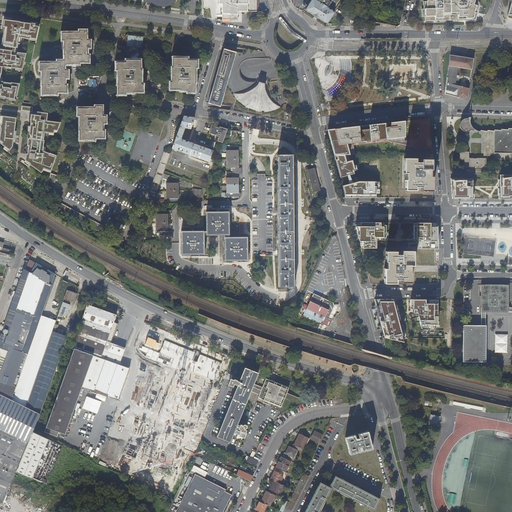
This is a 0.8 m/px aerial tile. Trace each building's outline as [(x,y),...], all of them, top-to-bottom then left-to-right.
[(221,0),(221,1),(223,1),(222,4),(223,4),(223,15),(217,15),(218,17),(223,17),(223,20),(237,20),(237,12),(244,12),(257,11),(256,0),(221,0)] [(256,0),(257,11),(244,12),(244,14),(258,14),(260,12),(259,0),(256,0)] [(323,3),(324,0),(329,0),(335,4),(337,0),(305,0),(309,3),(305,10),(313,16),(316,17),(318,19),(327,24),(331,18),(335,12),(325,6),(322,5),(323,4),(323,3)] [(425,21),(430,21),(467,20),(476,20),(477,17),(480,5),(478,0),(426,0),(427,1),(423,1),(423,2),(423,9),(421,9),(422,17),(425,17),(425,21)] [(7,45),(6,47),(18,49),(20,38),(36,41),(40,24),(37,23),(37,21),(27,20),(27,19),(6,16),(4,30),(2,42),(5,42),(4,45),(7,45)] [(42,85),(43,85),(43,95),(57,95),(57,93),(67,93),(67,85),(66,85),(66,78),(69,78),(69,70),(65,70),(65,65),(80,65),(80,62),(90,62),(90,55),(88,55),(88,47),(91,47),(91,40),(87,40),(87,35),(87,30),(80,30),(80,32),(72,32),(62,33),(62,40),(64,40),(64,45),(64,48),(64,55),(65,55),(65,60),(57,60),(57,62),(50,62),(50,63),(40,63),(40,70),(42,70),(42,75),(42,78),(42,85)] [(0,80),(1,81),(3,67),(23,70),(27,52),(18,51),(18,49),(6,47),(0,46),(0,80)] [(224,49),(208,104),(221,107),(222,105),(227,86),(236,53),(224,49)] [(474,59),(450,55),(447,83),(455,85),(456,78),(458,78),(459,77),(457,76),(458,68),(472,70),(474,59)] [(187,91),(187,93),(195,93),(195,83),(196,83),(196,75),(196,68),(197,68),(197,60),(188,60),(188,58),(173,58),(173,68),(172,68),(172,75),(172,78),(172,82),(170,82),(170,90),(180,90),(180,91),(187,91)] [(133,93),(133,92),(143,92),(143,85),(141,85),(141,70),(140,70),(140,60),(125,60),(126,62),(116,63),(116,70),(117,70),(117,77),(117,85),(118,85),(118,95),(126,95),(126,93),(133,93)] [(267,81),(268,80),(269,78),(256,73),(256,79),(256,82),(257,82),(255,84),(253,86),(250,88),(247,90),(244,92),(240,93),(236,93),(233,93),(234,97),(236,99),(238,101),(241,103),(244,106),(245,107),(248,109),(253,111),(257,112),(262,112),(267,112),(273,111),(278,109),(281,107),(279,105),(277,104),(275,103),(275,102),(273,99),(271,97),(269,93),(268,90),(267,87),(267,84),(267,81)] [(328,86),(336,77),(333,74),(325,83),(328,86)] [(0,97),(16,100),(20,83),(1,81),(0,80),(0,97)] [(455,85),(447,83),(445,94),(464,99),(468,97),(469,89),(466,88),(461,86),(455,85)] [(80,131),(81,131),(81,141),(95,141),(96,138),(105,138),(105,131),(104,131),(104,124),(107,123),(107,116),(103,116),(103,106),(96,106),(96,108),(88,108),(78,108),(78,116),(80,116),(80,123),(80,131)] [(37,116),(32,115),(31,120),(33,121),(33,123),(31,123),(30,132),(31,132),(30,139),(29,139),(28,146),(29,147),(28,155),(27,155),(26,161),(31,164),(30,165),(36,169),(37,168),(40,170),(42,168),(51,171),(57,155),(50,154),(50,153),(43,152),(45,133),(54,134),(55,129),(58,129),(61,123),(47,121),(48,114),(38,112),(37,116)] [(17,118),(3,116),(0,139),(0,141),(3,143),(2,145),(11,151),(13,147),(13,144),(15,135),(17,118)] [(191,129),(195,119),(184,117),(180,128),(172,149),(209,162),(210,158),(213,151),(183,141),(182,141),(180,141),(185,128),(191,129)] [(467,118),(466,118),(464,119),(463,119),(462,120),(461,122),(460,123),(460,124),(460,125),(460,127),(461,128),(462,129),(463,130),(465,131),(466,131),(468,131),(469,131),(470,130),(471,130),(472,130),(473,130),(473,131),(475,129),(481,132),(481,130),(484,131),(486,131),(486,132),(485,132),(484,133),(484,134),(483,137),(484,137),(484,138),(485,138),(486,138),(486,143),(485,143),(484,143),(483,143),(483,149),(483,155),(484,156),(485,156),(490,156),(491,156),(492,155),(494,155),(494,159),(494,160),(495,161),(511,160),(511,128),(508,128),(508,129),(503,129),(501,129),(501,130),(494,129),(494,131),(487,130),(487,131),(480,130),(480,131),(479,130),(477,130),(476,129),(474,128),(473,127),(472,126),(471,124),(470,123),(470,121),(470,119),(469,118),(469,117),(468,117),(468,118),(467,118)] [(328,130),(334,155),(344,154),(355,153),(353,143),(392,139),(423,150),(434,148),(430,119),(410,121),(412,141),(407,141),(404,122),(328,130)] [(212,126),(209,134),(219,137),(217,142),(223,143),(228,129),(220,127),(219,128),(212,126)] [(227,150),(227,159),(239,160),(239,151),(242,151),(242,147),(236,147),(236,150),(227,150)] [(473,163),(473,160),(473,158),(470,158),(469,157),(469,156),(469,152),(469,151),(468,151),(460,151),(460,152),(460,153),(460,155),(459,156),(459,159),(460,159),(460,160),(461,160),(462,160),(463,160),(464,161),(463,167),(464,168),(465,168),(469,168),(485,168),(486,167),(486,159),(486,158),(485,158),(480,158),(476,158),(476,161),(476,163),(473,163)] [(148,196),(155,198),(157,191),(161,180),(164,174),(171,154),(164,152),(148,196)] [(344,154),(334,155),(340,177),(354,174),(353,171),(358,170),(356,165),(353,165),(352,160),(346,162),(344,154)] [(280,262),(280,288),(294,288),(292,155),(278,156),(278,159),(279,159),(280,262)] [(405,179),(405,190),(415,190),(415,187),(421,187),(421,191),(432,191),(432,176),(430,176),(430,169),(431,169),(431,159),(421,159),(421,162),(416,162),(416,158),(404,158),(404,173),(406,173),(406,179),(405,179)] [(239,168),(239,160),(227,159),(227,168),(233,168),(233,172),(242,172),(242,168),(239,168)] [(308,171),(314,193),(321,191),(315,169),(308,171)] [(44,194),(51,197),(58,177),(51,174),(44,194)] [(266,177),(266,174),(258,174),(258,177),(252,177),(253,257),(278,257),(277,205),(277,191),(277,177),(266,177)] [(511,198),(511,174),(500,175),(500,199),(511,198)] [(243,178),(243,175),(233,175),(233,178),(227,178),(228,194),(222,194),(222,197),(241,197),(241,194),(239,194),(239,178),(243,178)] [(464,178),(453,178),(453,199),(473,199),(473,179),(464,179),(464,178)] [(358,181),(343,187),(345,198),(376,198),(376,181),(358,181)] [(57,203),(54,208),(65,216),(99,234),(107,238),(110,232),(80,215),(57,203)] [(172,214),(172,211),(165,211),(165,215),(156,215),(157,233),(160,232),(160,236),(172,236),(172,232),(168,232),(168,215),(172,214)] [(207,213),(207,232),(207,236),(225,236),(230,236),(230,213),(207,213)] [(361,226),(355,226),(359,241),(363,241),(363,248),(376,248),(376,238),(386,238),(386,225),(381,225),(381,223),(361,223),(361,226)] [(417,249),(438,249),(437,226),(430,226),(430,223),(415,223),(415,226),(413,226),(413,239),(415,239),(415,240),(417,240),(417,249)] [(204,255),(204,236),(204,232),(182,232),(182,255),(204,255)] [(248,238),(230,238),(225,238),(225,261),(248,261),(248,238)] [(413,251),(403,251),(402,251),(402,255),(396,255),(396,252),(393,252),(386,251),(386,262),(387,262),(387,269),(384,269),(384,283),(396,283),(396,279),(401,279),(401,282),(411,282),(412,272),(410,272),(410,265),(413,265),(413,251)] [(27,354),(40,316),(43,309),(54,274),(29,260),(24,270),(30,273),(29,277),(9,331),(3,329),(0,338),(0,348),(8,352),(9,348),(24,353),(27,354)] [(23,274),(17,289),(22,291),(27,276),(23,274)] [(511,307),(509,308),(509,285),(504,285),(486,285),(481,285),(481,296),(481,307),(481,326),(463,326),(463,362),(469,362),(486,362),(486,326),(485,326),(485,312),(508,312),(511,312),(511,307)] [(63,300),(69,301),(74,303),(77,294),(67,290),(63,300)] [(303,311),(305,312),(323,321),(327,323),(335,306),(334,303),(314,294),(308,306),(307,309),(305,309),(303,311)] [(395,299),(375,299),(385,338),(404,342),(398,321),(400,320),(395,299)] [(437,327),(438,300),(410,299),(410,306),(413,306),(413,314),(418,315),(421,324),(422,324),(425,334),(435,334),(435,327),(437,327)] [(69,301),(63,300),(56,321),(52,332),(57,333),(62,319),(69,301)] [(67,428),(68,425),(82,387),(86,389),(98,357),(113,314),(87,305),(71,348),(74,349),(65,374),(59,390),(55,401),(50,415),(49,419),(44,432),(57,437),(59,432),(65,434),(67,428)] [(323,321),(305,312),(304,315),(322,323),(323,321)] [(116,315),(113,314),(98,357),(86,389),(92,391),(118,400),(129,368),(119,365),(124,350),(110,344),(117,324),(116,323),(114,322),(114,320),(116,315)] [(56,321),(40,316),(33,339),(27,354),(16,387),(31,392),(48,343),(52,332),(56,321)] [(57,333),(62,335),(68,321),(62,319),(57,333)] [(62,335),(67,337),(72,323),(68,321),(62,335)] [(40,415),(67,337),(62,335),(57,333),(52,332),(48,343),(31,392),(26,407),(40,415)] [(167,335),(163,344),(188,353),(189,351),(193,352),(195,346),(167,335)] [(208,418),(229,358),(198,347),(177,407),(208,418)] [(9,348),(8,352),(0,372),(0,381),(13,386),(24,353),(9,348)] [(233,435),(235,430),(236,427),(239,428),(238,430),(240,431),(240,432),(243,433),(244,432),(245,433),(246,431),(244,430),(244,429),(245,429),(246,429),(246,428),(247,428),(247,427),(247,426),(246,426),(246,425),(245,425),(244,425),(243,425),(243,426),(242,427),(241,427),(242,425),(240,424),(239,426),(237,425),(247,399),(254,402),(257,394),(259,395),(258,398),(280,408),(286,394),(288,389),(265,380),(260,391),(252,388),(257,374),(245,369),(241,379),(239,383),(237,382),(237,381),(235,380),(234,380),(233,381),(230,379),(230,381),(228,385),(233,387),(234,385),(238,386),(217,437),(230,442),(233,435)] [(0,394),(11,400),(16,387),(13,386),(0,381),(0,394)] [(0,430),(28,443),(33,432),(40,415),(26,407),(11,400),(0,394),(0,430)] [(440,425),(441,415),(431,414),(430,424),(440,425)] [(0,430),(0,465),(16,472),(17,469),(28,443),(0,430)] [(246,435),(235,430),(233,435),(244,439),(246,435)] [(318,443),(322,435),(314,431),(310,439),(318,443)] [(49,440),(33,432),(28,443),(17,469),(34,476),(38,465),(41,459),(43,453),(46,447),(49,440)] [(362,451),(372,449),(367,432),(358,434),(358,435),(355,436),(355,435),(345,438),(350,455),(359,452),(362,451)] [(293,445),(291,448),(297,450),(302,453),(308,438),(299,434),(297,439),(298,440),(295,446),(293,445)] [(192,457),(198,442),(192,439),(186,455),(192,457)] [(297,450),(291,448),(289,447),(286,454),(285,453),(282,458),(291,462),(293,458),(297,450)] [(236,465),(238,461),(228,457),(227,461),(236,465)] [(291,462),(282,458),(282,457),(276,469),(285,473),(291,462)] [(0,502),(2,504),(16,472),(0,465),(0,502)] [(238,470),(236,475),(243,478),(250,481),(252,477),(238,470)] [(274,472),(270,480),(273,481),(277,483),(281,475),(274,472)] [(189,485),(180,503),(175,511),(223,511),(229,501),(228,500),(230,495),(227,494),(228,493),(194,475),(189,485)] [(291,511),(308,478),(303,475),(283,511),(291,511)] [(320,483),(304,511),(318,511),(331,488),(374,510),(380,499),(335,476),(329,487),(320,483)] [(280,494),(284,486),(277,483),(273,481),(269,489),(280,494)] [(180,503),(189,485),(183,483),(174,500),(180,503)] [(265,497),(262,503),(267,506),(270,507),(274,497),(275,498),(276,496),(266,491),(263,496),(265,497)] [(448,502),(455,503),(456,494),(450,493),(448,502)] [(259,511),(263,511),(267,506),(262,503),(260,502),(256,510),(259,511)]
